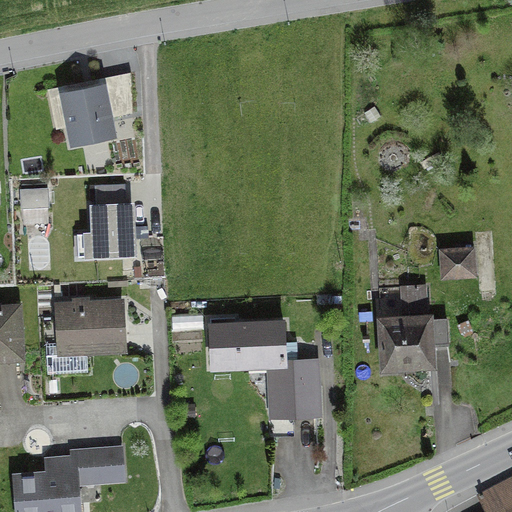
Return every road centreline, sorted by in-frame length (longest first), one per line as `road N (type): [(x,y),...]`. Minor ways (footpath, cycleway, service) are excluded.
road 1 (residential): [(294,0),(0,55)]
road 2 (tertiary): [(380,511),(511,449)]
